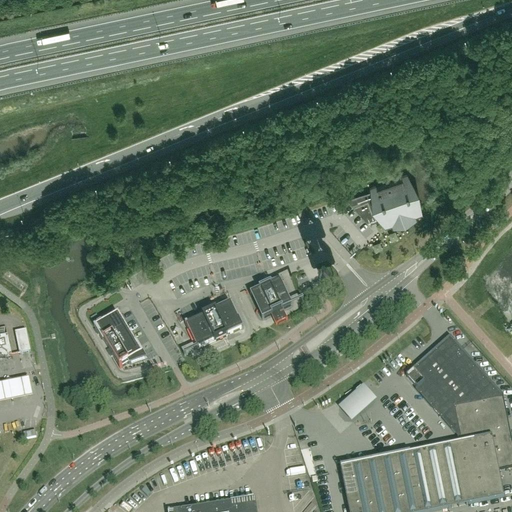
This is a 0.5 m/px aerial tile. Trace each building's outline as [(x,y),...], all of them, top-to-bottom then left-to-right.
[(370,191),(347,199),(351,205),(367,222),(370,220),(372,223),(377,221),(376,218),(378,217),(386,229),(391,227),(392,230),(405,226),(418,220),(417,217),(423,215),(420,192),(407,172),(369,186),(370,191)] [(271,316),(272,317),(284,312),(283,310),(291,307),(280,284),(272,287),(272,286),(270,287),(270,288),(262,291),(261,291),(260,291),(260,293),(253,296),(252,294),(250,295),(251,297),(252,297),(263,319),(262,320),(263,321),(264,320),(264,319),(271,316)] [(216,342),(220,340),(220,341),(223,340),(223,339),(226,337),(242,330),(242,331),(244,330),(243,328),(240,322),(239,320),(238,321),(231,306),(232,306),(231,304),(229,305),(230,307),(215,313),(205,317),(205,318),(186,326),(197,350),(203,347),(204,349),(206,347),(206,346),(216,342)] [(112,320),(110,321),(109,321),(106,323),(96,329),(97,331),(96,332),(98,336),(100,335),(105,344),(109,351),(110,352),(108,353),(111,358),(113,357),(113,358),(119,368),(120,370),(123,369),(122,368),(128,365),(130,364),(129,364),(142,356),(137,347),(138,347),(137,345),(136,346),(118,316),(117,316),(117,317),(116,317),(115,318),(114,318),(112,320)] [(30,355),(26,334),(21,335),(15,336),(19,358),(26,356),(30,355)] [(0,359),(12,357),(8,336),(0,337),(0,359)] [(341,469),(349,511),(435,511),(504,498),(498,469),(511,466),(511,460),(499,399),(448,342),(407,379),(460,439),(461,445),(341,469)] [(0,389),(0,409),(33,403),(29,384),(0,389)] [(362,389),(336,413),(338,415),(346,424),(350,428),(376,405),(372,401),(364,391),(362,389)] [(35,432),(24,434),(25,440),(37,438),(35,432)] [(511,478),(503,480),(503,487),(511,486),(511,478)] [(247,511),(246,501),(203,508),(202,506),(197,507),(198,509),(178,511),(247,511)]
